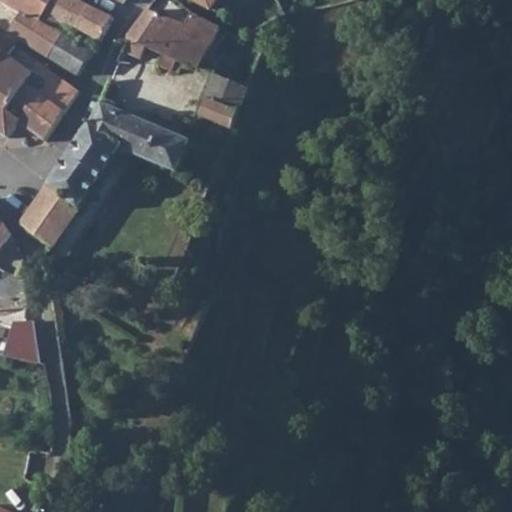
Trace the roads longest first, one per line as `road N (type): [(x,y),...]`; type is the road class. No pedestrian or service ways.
road 1 (residential): [(140,0),(58,148),(33,165),(0,170)]
road 2 (unknown): [(93,90),(1,0)]
